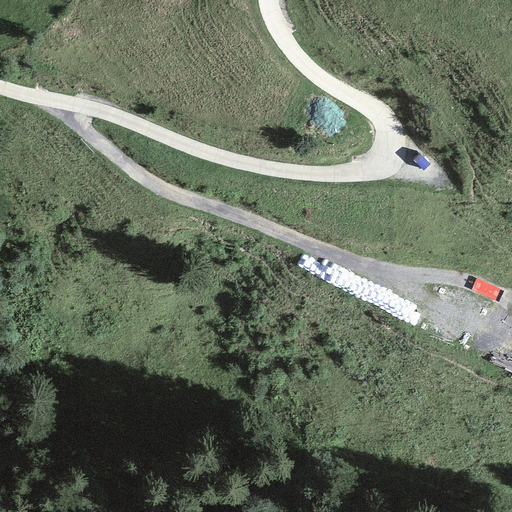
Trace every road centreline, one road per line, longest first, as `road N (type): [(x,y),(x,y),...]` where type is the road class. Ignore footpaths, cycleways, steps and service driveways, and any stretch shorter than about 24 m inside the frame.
road 1 (unclassified): [(0,88),(268,169),(367,169),(388,147),(381,118),(291,50),(270,0)]
road 2 (track): [(61,103),(114,156),(184,201),(359,263),(468,284),(511,304)]
